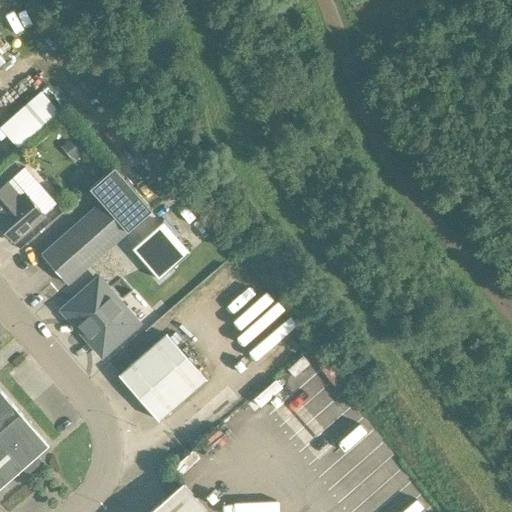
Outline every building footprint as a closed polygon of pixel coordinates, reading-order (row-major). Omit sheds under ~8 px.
[(48,84),(1,126),(21,148),(68,106),(48,84)] [(66,143),(80,158),(88,151),(75,136),(66,143)] [(42,255),(69,286),(129,233),(128,232),(153,211),(115,168),(91,189),(103,203),(42,255)] [(21,200),(8,184),(0,190),(0,215),(1,217),(0,217),(0,226),(14,243),(45,217),(27,195),(21,200)] [(160,282),(190,255),(163,224),(133,251),(160,282)] [(260,332),(282,311),(252,278),(229,299),(260,332)] [(103,357),(139,325),(100,280),(63,311),(103,357)] [(159,422),(207,381),(167,335),(120,377),(159,422)] [(0,488),(48,446),(0,391),(0,488)] [(431,511),(408,484),(411,482),(370,434),(354,448),(343,435),(359,421),(351,411),(302,453),(322,476),(326,473),(358,511),(431,511)] [(151,511),(206,511),(183,485),(151,511)]
